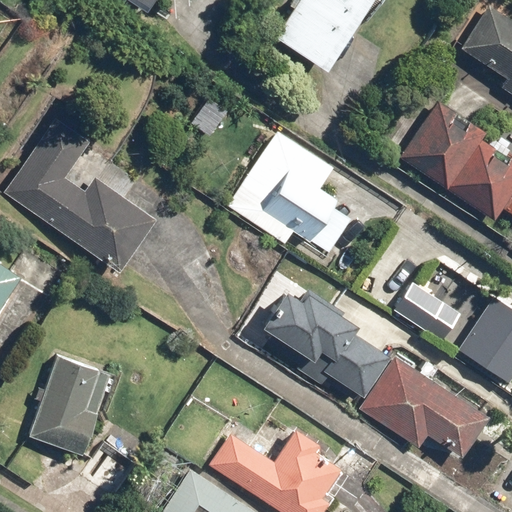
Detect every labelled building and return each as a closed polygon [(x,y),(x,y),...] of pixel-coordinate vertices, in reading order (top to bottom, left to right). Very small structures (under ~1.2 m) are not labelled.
[(149,0),(131,0),(144,8),(149,0)] [(327,67),(369,0),(297,0),(276,34),(327,67)] [(511,82),(511,11),(495,0),(489,0),(458,47),(511,82)] [(498,214),(511,192),(511,152),(480,133),(486,125),(436,94),(399,153),(446,182),(498,214)] [(34,212),(60,229),(120,268),(157,212),(96,173),(85,190),(65,177),(91,137),(55,114),(4,193),(34,212)] [(338,192),(291,162),(261,208),(309,238),(338,192)] [(0,302),(22,269),(0,254),(0,302)] [(322,378),(356,400),(367,383),(390,349),(358,327),(362,320),(306,283),(299,293),(287,286),(263,321),(274,328),(266,340),(322,378)] [(511,371),(511,305),(493,293),(459,345),(508,377),(511,371)] [(118,367),(54,348),(28,434),(91,453),(118,367)] [(464,448),(489,410),(451,386),(393,350),(359,403),(418,441),(428,425),(464,448)] [(296,422),(274,457),(229,430),(209,463),(290,511),(319,511),(331,492),(325,488),(341,461),(314,445),(319,437),(296,422)] [(138,457),(105,437),(81,476),(114,497),(138,457)] [(262,511),(261,511),(213,479),(191,465),(160,511),(191,511),(199,500),(217,511),(262,511)]
